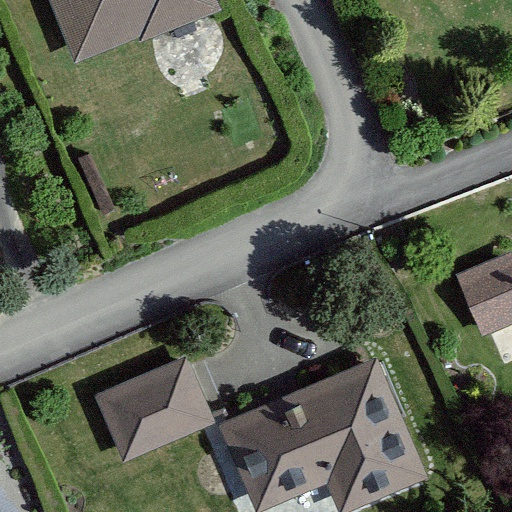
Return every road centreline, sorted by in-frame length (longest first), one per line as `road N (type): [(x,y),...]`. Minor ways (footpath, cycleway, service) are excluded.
road 1 (residential): [(0,349),(349,201)]
road 2 (residential): [(349,201),(341,90),(307,0)]
road 3 (residential): [(349,201),(511,136)]
